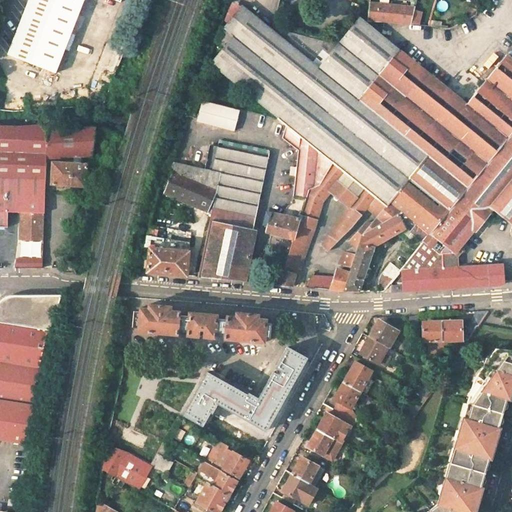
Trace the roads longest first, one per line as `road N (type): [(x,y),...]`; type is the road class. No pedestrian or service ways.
road 1 (residential): [(0,283),(124,285),(359,307)]
road 2 (unclassified): [(359,307),(245,511)]
road 3 (residential): [(359,307),(511,294)]
